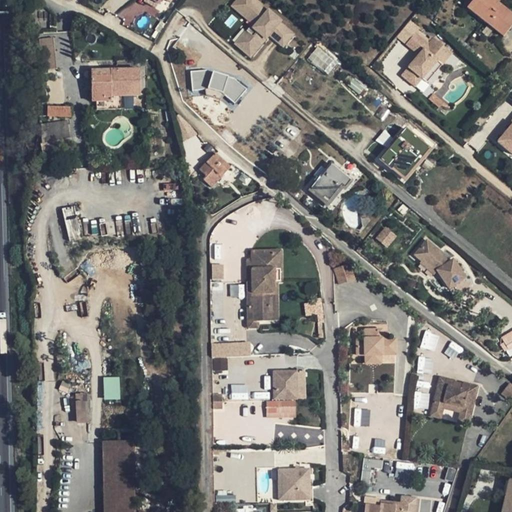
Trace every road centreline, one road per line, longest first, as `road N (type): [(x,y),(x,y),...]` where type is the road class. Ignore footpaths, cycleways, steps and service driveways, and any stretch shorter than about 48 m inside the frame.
road 1 (residential): [(511,367),(484,356),(190,113),(151,49)]
road 2 (residential): [(151,49),(179,13),(199,18),(511,282)]
road 3 (unknown): [(270,180),(208,227),(206,511)]
road 4 (residential): [(331,511),(322,256),(276,221)]
road 5 (residential): [(511,193),(380,81)]
